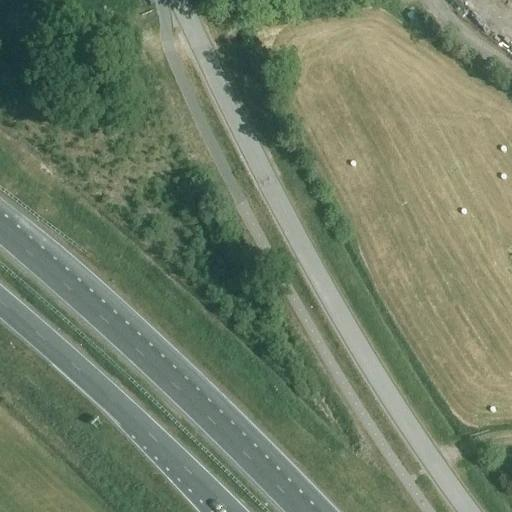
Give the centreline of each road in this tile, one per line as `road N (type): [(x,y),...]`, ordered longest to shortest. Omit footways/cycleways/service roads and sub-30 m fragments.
road 1 (tertiary): [(185,17),(319,286),(465,511)]
road 2 (trunk): [(302,511),(0,229)]
road 3 (trunk): [(0,301),(230,511)]
